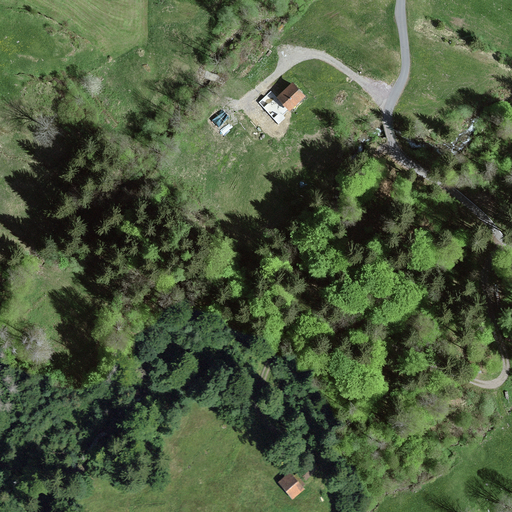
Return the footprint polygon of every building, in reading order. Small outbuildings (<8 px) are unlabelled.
[(292,83),(276,97),(289,112),(305,97),(292,83)] [(289,112),(276,97),(270,90),(257,102),(276,123),(289,112)] [(306,459),(295,470),(306,481),(317,470),(306,459)] [(290,474),(278,484),(291,501),(304,491),(302,489),(292,477),(290,474)] [(296,474),(292,477),(302,489),(305,486),(296,474)]
